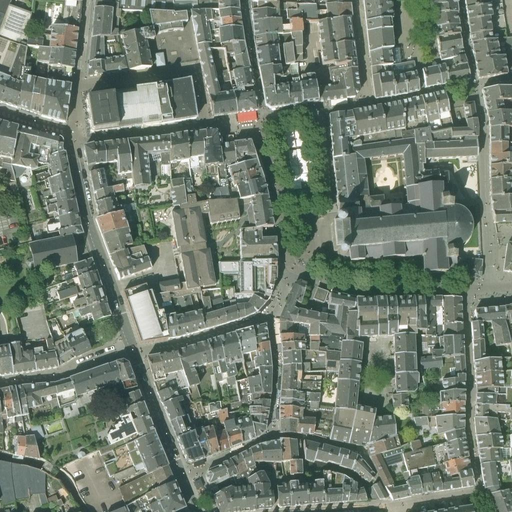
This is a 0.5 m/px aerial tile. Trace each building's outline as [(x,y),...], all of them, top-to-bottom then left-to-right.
[(18,46),(27,47),(28,38),(32,13),(10,5),(12,0),(0,0),(0,102),(0,103),(18,46)] [(171,16),(174,15),(172,0),(94,0),(94,10),(120,11),(148,12),(171,16)] [(205,11),(211,11),(211,2),(226,2),(225,0),(227,0),(228,1),(237,0),(172,0),(174,15),(185,14),(185,12),(190,12),(205,11)] [(211,11),(238,11),(238,10),(237,1),(237,0),(228,1),(227,0),(225,0),(226,2),(211,2),(211,11)] [(297,7),(297,0),(296,0),(283,0),(283,5),(251,4),(251,12),(286,12),(296,13),(296,7),(297,7)] [(364,13),(366,23),(390,20),(392,20),(391,10),(390,0),(383,0),(363,3),(364,13)] [(435,15),(456,14),(455,6),(454,0),(430,0),(431,8),(435,8),(435,15)] [(464,0),(465,10),(488,5),(487,0),(486,0),(464,0)] [(64,28),(78,30),(79,14),(80,4),(65,2),(63,13),(62,22),(64,22),(64,28)] [(350,5),(347,5),(297,7),(296,7),(296,13),(286,12),(287,22),(296,21),(296,23),(301,23),(317,23),(349,18),(352,18),(350,5)] [(490,17),(492,17),(492,13),(491,6),(491,5),(488,5),(465,10),(467,21),(490,17)] [(502,5),(491,6),(492,13),(503,11),(502,5)] [(93,23),(118,25),(120,11),(94,10),(93,23)] [(210,44),(207,31),(206,22),(205,11),(190,12),(196,46),(197,46),(208,44),(210,44)] [(219,20),(240,20),(238,11),(211,11),(205,11),(206,22),(219,20)] [(490,20),(504,18),(503,11),(492,13),(492,17),(490,17),(490,20)] [(182,31),(181,24),(186,23),(185,14),(174,15),(171,16),(148,12),(151,28),(157,27),(158,34),(167,32),(176,31),(182,31)] [(287,22),(286,12),(251,12),(252,22),(287,22)] [(432,30),(458,26),(456,14),(435,15),(431,15),(432,23),(420,25),(421,31),(432,30)] [(469,35),(492,32),(491,27),(490,20),(490,17),(467,21),(469,35)] [(335,68),(355,64),(349,18),(317,23),(322,65),(334,64),(335,68)] [(490,20),(491,27),(505,25),(504,18),(490,20)] [(207,31),(241,29),(240,20),(219,20),(206,22),(207,31)] [(391,30),(390,20),(366,23),(367,33),(390,30),(391,30)] [(253,38),(301,34),(302,34),(301,23),(296,23),(296,21),(287,22),(252,22),(252,24),(253,26),(252,26),(252,27),(253,27),(253,34),(254,37),(253,37),(253,38)] [(91,39),(103,38),(113,37),(118,36),(118,25),(93,23),(91,35),(91,39)] [(492,33),(506,31),(505,25),(491,27),(492,32),(492,33)] [(437,39),(459,35),(458,26),(432,30),(431,31),(432,34),(434,34),(436,33),(437,39)] [(51,50),(74,53),(76,41),(77,34),(78,30),(64,28),(64,29),(51,27),(50,35),(44,34),(43,40),(28,38),(27,47),(38,48),(48,49),(51,50)] [(221,45),(243,43),(241,29),(207,31),(210,44),(208,44),(209,50),(221,49),(221,45)] [(122,57),(124,72),(150,68),(145,41),(152,40),(153,40),(151,30),(144,31),(121,35),(125,56),(122,57)] [(369,54),(390,49),(392,49),(391,39),(390,30),(367,33),(368,42),(369,54)] [(492,33),(493,40),(507,38),(506,31),(492,33)] [(471,43),(493,40),(492,33),(492,32),(469,35),(471,43)] [(255,50),(255,51),(292,46),(293,62),(297,62),(303,61),(302,56),(301,56),(301,34),(253,38),(254,38),(254,42),(255,46),(256,50),(255,50)] [(439,54),(462,49),(459,35),(437,39),(439,54)] [(121,54),(117,55),(113,37),(103,38),(103,50),(103,53),(104,56),(105,75),(124,72),(122,57),(121,54)] [(471,43),(474,61),(478,79),(511,74),(511,37),(507,38),(493,40),(471,43)] [(90,51),(103,50),(103,38),(91,39),(90,45),(90,51)] [(229,58),(246,56),(243,43),(221,45),(221,49),(225,49),(227,59),(226,60),(228,63),(230,62),(229,58)] [(232,93),(223,95),(220,95),(215,74),(209,50),(208,44),(197,46),(200,60),(209,98),(212,118),(222,116),(237,114),(232,93)] [(22,87),(27,47),(18,46),(0,103),(17,109),(22,87)] [(294,64),(293,62),(292,46),(255,51),(257,60),(258,68),(270,67),(270,68),(284,66),(289,65),(294,64)] [(48,49),(38,48),(36,63),(48,65),(51,50),(48,49)] [(390,49),(369,54),(370,68),(371,68),(391,65),(392,65),(392,64),(400,63),(398,49),(390,50),(390,49)] [(454,66),(466,64),(463,57),(462,49),(439,54),(441,61),(452,59),(454,66)] [(62,66),(72,68),(74,53),(51,50),(48,65),(62,66)] [(90,51),(89,64),(102,62),(101,53),(103,53),(103,50),(90,51)] [(87,77),(105,75),(104,56),(103,53),(101,53),(102,62),(89,64),(88,74),(87,77)] [(156,68),(165,66),(163,53),(154,55),(156,68)] [(229,74),(249,69),(249,68),(248,68),(247,64),(248,64),(247,61),(246,57),(246,56),(229,58),(230,62),(228,63),(229,74)] [(414,61),(401,63),(392,65),(391,65),(392,72),(392,75),(403,73),(407,94),(419,91),(416,73),(414,61)] [(289,107),(302,105),(298,78),(292,79),(291,75),(291,74),(298,74),(297,62),(293,62),(294,64),(289,65),(284,66),(284,69),(283,69),(284,76),(289,107)] [(40,117),(42,104),(46,82),(34,79),(29,78),(31,65),(25,64),(22,83),(22,87),(17,109),(29,113),(40,117)] [(326,102),(346,99),(344,78),(345,76),(348,76),(348,75),(356,73),(355,64),(335,68),(329,69),(332,85),(323,86),(326,102)] [(445,68),(448,84),(470,80),(466,64),(454,66),(445,68)] [(372,76),(392,72),(391,65),(371,68),(372,76)] [(441,85),(448,84),(445,68),(445,65),(437,67),(441,85)] [(42,104),(40,117),(65,124),(67,107),(70,85),(72,72),(72,68),(62,66),(60,84),(46,82),(42,104)] [(271,79),(284,76),(283,69),(284,69),(284,66),(270,68),(270,67),(258,68),(262,90),(272,89),(271,79)] [(429,69),(428,69),(425,70),(422,70),(425,88),(429,87),(441,85),(437,67),(429,69)] [(232,91),(253,87),(252,83),(249,69),(229,74),(230,81),(232,91)] [(221,83),(230,81),(228,74),(227,70),(215,74),(220,95),(223,95),(221,83)] [(375,99),(395,96),(392,75),(392,72),(372,76),(371,76),(375,99)] [(344,78),(346,99),(354,98),(359,92),(356,73),(348,75),(348,76),(345,76),(344,78)] [(407,94),(403,73),(392,75),(395,96),(407,94)] [(324,102),(326,102),(323,86),(316,87),(315,82),(314,75),(298,77),(298,78),(302,105),(318,103),(318,102),(324,102)] [(276,108),(289,107),(284,76),(271,79),(272,89),(274,95),(276,108)] [(90,131),(90,133),(91,133),(91,134),(94,134),(94,133),(105,131),(105,132),(108,132),(108,131),(117,129),(117,131),(120,130),(120,129),(129,128),(129,129),(132,129),(132,127),(141,126),(141,129),(144,129),(144,128),(158,126),(158,127),(161,126),(160,125),(165,125),(164,124),(169,123),(169,124),(174,123),(178,122),(182,122),(181,121),(185,121),(189,121),(189,120),(192,120),(193,120),(196,119),(195,116),(194,112),(195,112),(194,109),(193,105),(194,105),(193,102),(192,98),(192,94),(191,94),(191,91),(191,87),(190,87),(190,83),(190,80),(188,80),(188,81),(164,85),(153,87),(153,88),(135,90),(135,93),(126,94),(126,93),(123,93),(123,94),(114,95),(114,94),(111,95),(112,96),(103,97),(103,96),(100,96),(100,97),(93,98),(93,97),(90,98),(91,99),(90,99),(90,100),(88,100),(88,99),(86,99),(86,100),(85,101),(85,103),(86,103),(87,109),(86,109),(87,112),(88,112),(89,121),(88,121),(89,124),(90,123),(91,130),(90,131)] [(232,91),(232,93),(237,114),(257,111),(254,92),(253,87),(232,91)] [(482,90),(486,113),(511,111),(511,103),(511,101),(511,88),(510,87),(482,90)] [(272,89),(262,90),(263,97),(274,95),(272,89)] [(451,131),(453,130),(444,92),(433,95),(442,132),(451,131)] [(269,109),(276,108),(274,95),(263,97),(265,106),(269,109)] [(430,134),(442,132),(433,95),(421,97),(429,129),(430,134)] [(418,130),(429,129),(421,97),(412,100),(401,102),(406,129),(407,132),(413,131),(418,130)] [(401,102),(390,104),(386,105),(379,106),(366,109),(357,111),(359,124),(361,135),(360,140),(357,144),(362,143),(363,148),(370,147),(369,146),(371,146),(374,146),(378,146),(378,145),(379,144),(380,145),(386,144),(387,143),(388,144),(395,143),(394,142),(396,142),(396,143),(402,142),(401,133),(407,132),(406,129),(401,102)] [(477,129),(475,119),(473,103),(463,105),(465,121),(467,130),(453,130),(451,131),(452,139),(464,138),(475,138),(477,129)] [(345,126),(359,124),(357,111),(343,114),(345,126)] [(511,128),(511,111),(486,113),(487,114),(489,128),(507,128),(511,128)] [(352,144),(357,144),(360,140),(361,135),(359,124),(345,126),(343,114),(329,116),(333,159),(350,158),(348,149),(351,148),(353,148),(352,144)] [(11,166),(18,127),(0,122),(0,168),(1,168),(1,169),(7,170),(5,180),(15,182),(14,179),(11,166)] [(30,171),(37,169),(39,156),(34,155),(36,145),(35,145),(38,132),(18,127),(11,166),(14,179),(17,178),(20,175),(22,172),(24,168),(30,169),(30,171)] [(490,144),(508,143),(508,135),(507,128),(489,128),(490,144)] [(448,184),(447,173),(438,174),(438,171),(423,172),(422,165),(425,165),(425,159),(417,160),(414,141),(413,131),(407,132),(406,129),(396,131),(395,131),(396,142),(394,142),(395,143),(388,144),(387,143),(386,144),(380,145),(379,144),(378,145),(378,146),(374,146),(371,146),(369,146),(370,147),(363,148),(362,143),(357,144),(352,144),(353,148),(351,148),(354,174),(356,197),(337,200),(337,203),(337,204),(339,204),(339,207),(339,211),(338,211),(338,212),(338,215),(339,215),(339,217),(337,218),(335,220),(335,222),(335,225),(331,225),(334,252),(338,251),(338,254),(339,256),(341,257),(343,258),(344,261),(349,261),(349,263),(360,262),(398,259),(420,256),(421,259),(422,258),(422,267),(421,267),(422,275),(446,272),(447,272),(456,271),(456,270),(458,270),(460,268),(461,267),(461,264),(461,262),(459,260),(456,259),(455,259),(455,249),(458,248),(462,246),(465,244),(468,240),(470,237),(471,232),(471,229),(471,225),(470,220),(467,215),(464,212),(462,210),(458,208),(455,207),(452,207),(451,197),(453,197),(455,196),(456,194),(457,192),(456,189),(455,187),(453,186),(451,186),(450,184),(448,184)] [(464,138),(452,139),(451,131),(442,132),(430,134),(429,129),(418,130),(413,131),(407,132),(401,133),(402,142),(414,141),(417,160),(425,159),(477,157),(476,142),(475,138),(464,138)] [(220,188),(219,180),(217,166),(222,166),(222,163),(219,145),(218,139),(218,134),(214,131),(205,132),(206,141),(202,141),(203,157),(203,168),(205,167),(209,193),(206,193),(207,202),(214,201),(213,189),(220,188)] [(37,169),(44,167),(46,166),(44,157),(53,155),(52,150),(56,137),(38,132),(35,145),(36,145),(34,155),(39,156),(37,169)] [(198,158),(203,157),(202,141),(206,141),(205,132),(186,135),(189,161),(189,170),(199,168),(198,158)] [(180,163),(189,161),(186,135),(169,137),(170,165),(180,163)] [(45,181),(69,174),(64,153),(63,153),(62,149),(63,142),(62,140),(61,139),(60,138),(56,137),(52,150),(53,155),(44,157),(46,166),(44,167),(46,173),(44,174),(44,172),(32,176),(34,184),(45,181)] [(132,179),(133,188),(149,186),(146,164),(160,159),(160,167),(160,176),(170,176),(170,165),(169,137),(162,138),(128,141),(132,179)] [(125,180),(132,179),(128,141),(108,144),(93,146),(95,166),(98,166),(106,165),(110,164),(117,163),(118,175),(115,175),(116,187),(126,185),(125,180)] [(243,159),(255,157),(250,142),(232,144),(236,161),(236,163),(244,162),(243,159)] [(511,143),(508,143),(490,144),(489,155),(489,158),(489,166),(511,166),(511,165),(511,143)] [(222,163),(236,161),(232,144),(228,144),(228,145),(223,145),(219,145),(222,163)] [(88,168),(95,166),(93,146),(85,148),(84,150),(88,168)] [(335,182),(337,200),(356,197),(354,174),(351,148),(348,149),(350,158),(333,159),(335,182)] [(231,176),(259,170),(255,157),(243,159),(244,162),(236,163),(236,161),(222,163),(222,166),(217,166),(219,180),(231,178),(231,176)] [(93,193),(112,188),(109,170),(99,172),(98,166),(95,166),(88,168),(93,193)] [(489,166),(489,180),(509,180),(509,179),(511,179),(511,166),(489,166)] [(237,186),(263,180),(259,170),(231,176),(231,178),(219,180),(220,188),(237,186)] [(51,196),(72,192),(69,174),(45,181),(46,189),(49,189),(50,191),(43,193),(43,198),(51,196)] [(124,197),(134,194),(133,188),(132,179),(125,180),(126,185),(116,187),(112,188),(93,193),(94,197),(95,204),(124,197)] [(184,187),(183,179),(171,181),(172,189),(184,187)] [(185,197),(193,196),(191,179),(183,179),(184,187),(185,197)] [(230,201),(267,196),(263,180),(237,186),(220,188),(213,189),(214,201),(230,201)] [(490,196),(510,197),(509,180),(489,180),(490,196)] [(12,196),(19,195),(15,183),(9,184),(12,196)] [(173,207),(179,206),(186,204),(185,197),(184,187),(172,189),(170,191),(173,207)] [(46,208),(74,201),(72,192),(51,196),(52,201),(45,202),(46,208)] [(184,297),(196,295),(201,294),(201,292),(207,291),(206,288),(215,286),(209,250),(206,251),(205,244),(200,215),(209,213),(210,224),(239,220),(238,212),(246,211),(250,229),(261,229),(273,227),(270,209),(267,196),(230,201),(214,201),(207,202),(196,204),(194,195),(193,196),(185,197),(186,204),(179,206),(180,211),(171,213),(177,249),(180,248),(181,255),(180,255),(185,284),(179,285),(178,280),(158,284),(158,286),(157,286),(158,296),(168,294),(169,300),(171,300),(184,297)] [(510,212),(511,211),(511,197),(510,197),(490,196),(492,211),(510,212)] [(113,209),(119,208),(118,204),(126,203),(124,197),(95,204),(97,214),(98,214),(114,210),(113,209)] [(58,218),(77,214),(74,201),(46,208),(47,215),(57,213),(58,218)] [(101,237),(128,229),(126,224),(130,223),(127,212),(126,213),(124,206),(119,208),(113,209),(114,210),(98,214),(99,219),(95,220),(101,237)] [(495,224),(511,223),(510,212),(492,211),(493,224),(495,224)] [(46,227),(47,231),(47,234),(58,232),(80,227),(77,214),(58,218),(54,219),(55,225),(46,227)] [(59,238),(71,236),(82,234),(80,227),(58,232),(47,234),(48,240),(50,240),(59,238)] [(109,256),(132,249),(132,246),(129,235),(128,229),(101,237),(109,256)] [(240,262),(276,262),(275,239),(261,240),(261,229),(250,229),(240,230),(239,235),(240,262)] [(69,266),(76,265),(71,236),(59,238),(50,240),(48,240),(44,241),(29,244),(34,272),(69,266)] [(511,244),(507,244),(503,272),(511,273),(511,244)] [(132,249),(109,256),(114,270),(119,281),(151,269),(147,258),(143,247),(132,249)] [(462,269),(462,277),(469,278),(480,279),(481,267),(481,260),(467,258),(465,269),(462,269)] [(65,282),(95,273),(91,260),(76,265),(69,266),(72,274),(63,276),(65,282)] [(254,295),(269,299),(273,285),(274,281),(274,269),(275,269),(275,262),(276,262),(240,262),(219,263),(219,275),(228,274),(228,276),(239,276),(239,294),(234,295),(235,304),(249,302),(254,295)] [(78,296),(100,287),(95,273),(65,282),(67,289),(56,292),(60,302),(78,296)] [(296,324),(298,310),(293,309),(296,303),(300,305),(306,285),(302,283),(293,287),(285,307),(279,320),(279,322),(296,324)] [(174,315),(171,300),(169,300),(168,294),(158,296),(157,286),(148,287),(148,284),(123,293),(140,344),(168,340),(163,317),(174,315)] [(71,314),(78,311),(105,302),(100,287),(78,296),(79,301),(72,304),(73,310),(70,311),(71,314)] [(226,324),(237,321),(235,304),(234,295),(233,289),(227,289),(228,300),(222,302),(226,324)] [(313,300),(323,304),(327,293),(317,289),(313,300)] [(206,330),(226,324),(222,302),(221,299),(212,301),(209,302),(207,291),(201,292),(201,294),(206,330)] [(192,335),(204,331),(206,330),(201,294),(196,295),(184,297),(192,335)] [(318,327),(317,338),(318,344),(318,349),(325,348),(325,352),(325,373),(337,373),(338,362),(340,345),(341,341),(343,341),(343,338),(347,312),(357,314),(356,299),(355,299),(331,294),(327,316),(324,327),(318,327)] [(235,304),(237,321),(244,318),(254,314),(258,312),(265,304),(269,299),(254,295),(249,302),(235,304)] [(178,338),(192,335),(184,297),(171,300),(174,315),(178,338)] [(425,320),(446,320),(446,298),(441,297),(424,298),(425,320)] [(416,336),(415,332),(415,324),(415,298),(405,299),(395,299),(396,321),(396,337),(413,337),(416,336)] [(425,332),(425,320),(424,298),(415,298),(415,324),(415,332),(425,332)] [(446,320),(461,319),(461,312),(460,298),(446,298),(446,320)] [(364,300),(356,299),(357,314),(357,323),(357,338),(377,337),(375,300),(370,300),(364,300)] [(380,300),(375,300),(377,337),(385,337),(384,299),(380,300)] [(395,299),(384,299),(385,337),(393,337),(396,337),(395,321),(395,299)] [(105,302),(78,311),(80,318),(86,316),(88,320),(87,320),(89,324),(110,317),(105,302)] [(511,307),(503,308),(504,317),(507,317),(508,321),(509,325),(511,325),(511,307)] [(490,322),(504,321),(508,321),(507,317),(504,317),(503,308),(502,308),(502,309),(498,309),(498,308),(496,309),(493,309),(491,309),(491,310),(487,310),(487,309),(486,310),(482,310),(480,310),(480,311),(477,311),(476,310),(475,311),(474,311),(475,323),(481,323),(490,322)] [(308,337),(317,338),(318,327),(324,327),(327,316),(298,310),(296,324),(299,324),(309,326),(308,337)] [(357,323),(357,314),(347,312),(343,338),(343,341),(343,342),(341,342),(340,345),(338,362),(359,364),(361,345),(357,344),(357,338),(357,323)] [(168,340),(178,338),(174,315),(163,317),(168,340)] [(425,337),(461,338),(461,319),(446,320),(425,320),(425,332),(425,337)] [(510,345),(510,343),(507,331),(504,321),(490,322),(492,334),(495,348),(510,345)] [(279,336),(297,336),(299,324),(296,324),(279,322),(279,336)] [(473,361),(487,360),(486,349),(486,337),(483,337),(481,323),(475,323),(471,323),(472,338),(473,350),(473,361)] [(252,339),(266,335),(264,326),(251,329),(252,339)] [(64,338),(74,358),(91,350),(80,328),(71,332),(70,329),(62,333),(64,338)] [(254,347),(252,339),(251,329),(234,334),(242,361),(244,371),(246,379),(247,379),(253,378),(252,370),(254,369),(254,362),(257,361),(256,355),(255,355),(254,347)] [(225,380),(228,387),(233,386),(231,378),(235,377),(236,375),(234,363),(242,361),(234,334),(218,339),(227,373),(226,374),(227,379),(225,380)] [(254,347),(267,344),(266,335),(252,339),(254,347)] [(280,344),(304,344),(318,344),(317,338),(308,337),(297,336),(279,336),(280,344)] [(394,357),(414,356),(413,337),(396,337),(393,337),(394,357)] [(418,360),(462,356),(462,338),(461,338),(425,337),(415,337),(418,360)] [(58,368),(74,358),(64,338),(53,344),(58,368)] [(215,382),(222,381),(225,380),(227,379),(226,374),(227,373),(218,339),(205,342),(212,364),(212,365),(215,382)] [(24,374),(58,368),(53,344),(52,340),(46,341),(48,353),(43,354),(42,349),(33,350),(32,346),(28,344),(23,344),(21,348),(21,345),(20,343),(8,345),(8,348),(12,375),(24,374)] [(195,404),(200,401),(201,401),(196,386),(198,385),(193,369),(212,364),(205,342),(176,352),(187,388),(191,396),(181,399),(183,405),(191,403),(193,409),(196,408),(195,404)] [(256,355),(269,352),(267,344),(254,347),(255,355),(256,355)] [(318,349),(318,344),(304,344),(280,344),(281,353),(300,353),(325,352),(325,348),(318,349)] [(8,348),(0,349),(0,376),(12,375),(8,348)] [(170,393),(187,388),(176,352),(169,354),(158,356),(165,379),(153,383),(157,394),(169,389),(170,393)] [(253,378),(258,378),(258,369),(271,368),(269,352),(256,355),(257,361),(254,362),(254,369),(252,370),(253,378)] [(282,367),(295,366),(295,373),(309,373),(309,372),(324,373),(325,373),(325,352),(300,353),(281,353),(282,367)] [(147,358),(153,383),(165,379),(158,356),(147,358)] [(394,377),(416,375),(415,374),(414,356),(394,357),(394,377)] [(456,376),(464,376),(464,371),(463,356),(462,356),(418,360),(420,371),(440,369),(441,378),(447,378),(447,376),(456,376)] [(475,374),(501,372),(500,359),(487,360),(473,361),(475,374)] [(115,363),(121,384),(124,393),(125,396),(128,396),(138,392),(137,388),(128,364),(122,361),(121,361),(121,362),(115,363)] [(336,383),(357,384),(359,364),(338,362),(337,373),(336,383)] [(113,387),(121,384),(115,363),(107,366),(113,385),(113,387)] [(69,380),(75,401),(78,400),(77,397),(113,385),(107,366),(69,380)] [(282,367),(281,379),(280,391),(299,393),(318,395),(319,384),(320,382),(324,381),(324,373),(309,372),(309,373),(295,373),(295,366),(282,367)] [(248,411),(248,407),(247,402),(247,395),(270,394),(270,377),(271,368),(258,369),(258,378),(253,378),(247,379),(246,379),(235,382),(239,403),(225,405),(226,410),(226,416),(248,411)] [(475,374),(476,389),(486,388),(497,388),(511,388),(511,378),(511,379),(510,372),(510,371),(501,373),(501,372),(475,374)] [(416,375),(394,377),(395,395),(413,394),(416,391),(416,385),(417,385),(417,376),(416,375)] [(442,393),(464,392),(464,376),(456,376),(447,376),(447,378),(441,378),(441,380),(442,393)] [(76,404),(75,401),(69,380),(54,384),(59,408),(59,409),(76,404)] [(334,408),(334,411),(354,413),(355,408),(355,407),(356,400),(357,384),(336,383),(335,398),(334,408)] [(52,410),(59,408),(54,384),(22,386),(27,410),(42,406),(42,407),(50,405),(52,410)] [(28,415),(27,410),(22,386),(15,388),(21,417),(28,415)] [(22,421),(21,417),(15,388),(8,389),(15,421),(22,421)] [(162,405),(181,399),(191,396),(187,388),(170,393),(169,389),(157,394),(162,405)] [(475,405),(495,406),(495,395),(497,395),(497,388),(486,388),(476,389),(476,394),(475,405)] [(511,388),(497,388),(497,395),(505,395),(505,406),(505,410),(509,410),(511,410),(511,388)] [(16,432),(15,421),(8,389),(2,390),(7,419),(8,433),(16,432)] [(280,399),(317,403),(318,395),(299,393),(280,391),(280,399)] [(128,409),(142,404),(138,392),(128,396),(129,400),(125,401),(128,409)] [(438,405),(463,403),(464,392),(442,393),(438,393),(439,398),(438,405)] [(131,415),(128,409),(125,401),(129,400),(128,396),(125,396),(124,393),(113,396),(121,419),(131,415)] [(392,409),(407,408),(406,395),(391,397),(392,409)] [(164,409),(170,423),(178,419),(178,417),(182,415),(179,409),(183,405),(181,399),(162,405),(164,409)] [(279,407),(316,410),(317,406),(317,403),(280,399),(279,407)] [(219,453),(229,449),(225,432),(221,432),(214,413),(220,411),(219,403),(208,405),(208,407),(201,408),(200,401),(195,404),(196,408),(197,411),(200,417),(206,416),(208,424),(210,423),(219,453)] [(248,407),(268,410),(269,402),(247,402),(248,407)] [(435,417),(463,416),(463,403),(438,405),(423,406),(423,418),(426,418),(435,417)] [(128,409),(134,422),(148,417),(142,404),(128,409)] [(170,423),(177,441),(186,437),(180,418),(187,415),(183,405),(179,409),(182,415),(178,417),(178,419),(170,423)] [(504,421),(508,421),(509,410),(505,410),(505,406),(495,406),(475,405),(475,418),(497,420),(504,421)] [(334,408),(317,406),(316,410),(315,420),(314,420),(313,425),(312,435),(329,440),(330,440),(333,425),(333,422),(334,411),(334,408)] [(248,418),(267,417),(268,410),(248,407),(248,411),(248,418)] [(314,420),(315,420),(316,410),(279,407),(279,413),(279,420),(297,421),(314,420)] [(354,413),(352,425),(348,444),(358,446),(367,448),(371,429),(373,423),(375,412),(365,410),(355,408),(354,413)] [(229,449),(242,444),(237,428),(233,429),(231,422),(227,422),(226,416),(226,410),(220,411),(214,413),(221,432),(225,432),(229,449)] [(242,444),(255,439),(251,426),(248,418),(248,411),(226,416),(227,422),(231,422),(233,429),(237,428),(242,444)] [(338,442),(348,444),(352,425),(354,413),(334,411),(333,422),(333,425),(330,440),(338,442)] [(108,439),(111,445),(124,440),(138,434),(134,422),(131,415),(121,419),(122,424),(115,428),(117,431),(115,432),(110,434),(108,439)] [(192,464),(203,460),(194,432),(196,431),(194,424),(200,422),(199,418),(189,421),(187,415),(180,418),(186,437),(177,441),(178,443),(187,461),(186,462),(192,464)] [(437,436),(444,435),(463,430),(463,429),(463,416),(435,417),(437,436)] [(124,440),(126,445),(154,434),(148,417),(134,422),(138,434),(124,440)] [(248,418),(251,426),(255,439),(259,437),(265,432),(266,427),(267,417),(248,418)] [(388,439),(395,435),(393,417),(386,418),(378,419),(376,419),(376,422),(373,423),(371,429),(367,448),(381,442),(388,439)] [(475,437),(500,436),(497,421),(497,420),(475,418),(474,418),(474,423),(475,437)] [(280,434),(296,434),(297,421),(279,420),(280,434)] [(296,434),(312,435),(313,425),(314,420),(297,421),(296,434)] [(49,437),(65,429),(62,421),(45,429),(49,437)] [(203,460),(211,457),(203,430),(200,430),(198,424),(201,424),(200,422),(194,424),(196,431),(194,432),(203,460)] [(211,457),(219,453),(210,423),(208,424),(209,428),(203,430),(211,457)] [(33,436),(34,436),(43,433),(40,425),(31,428),(33,436)] [(464,439),(463,430),(444,435),(446,443),(464,439)] [(163,455),(154,434),(126,445),(124,440),(111,445),(98,451),(100,456),(116,449),(121,459),(105,466),(109,478),(113,476),(163,455)] [(369,457),(400,447),(396,436),(395,435),(388,439),(381,442),(367,448),(369,457)] [(25,447),(23,456),(39,459),(34,436),(25,439),(25,447)] [(510,449),(510,441),(501,443),(500,436),(475,437),(478,451),(506,449),(510,449)] [(25,439),(17,439),(16,455),(22,456),(25,447),(25,439)] [(289,462),(297,461),(296,449),(300,450),(299,441),(278,439),(279,442),(281,463),(289,462)] [(427,468),(436,466),(467,457),(465,447),(464,439),(446,443),(422,450),(412,452),(402,454),(404,461),(407,473),(408,472),(416,470),(427,468)] [(419,440),(409,444),(412,452),(422,450),(419,440)] [(274,462),(281,463),(279,442),(268,444),(260,445),(250,450),(252,463),(253,463),(262,462),(274,462)] [(352,470),(358,457),(346,453),(336,450),(325,446),(322,446),(303,442),(304,460),(313,463),(314,461),(320,462),(326,464),(327,462),(331,464),(340,467),(341,467),(351,470),(352,470)] [(385,488),(392,486),(394,486),(385,467),(404,461),(402,454),(412,452),(409,444),(400,447),(369,457),(385,488)] [(507,461),(507,460),(511,460),(510,449),(506,449),(478,451),(480,465),(496,463),(496,462),(507,461)] [(257,471),(253,463),(252,463),(250,450),(240,455),(250,477),(259,473),(257,471)] [(144,469),(146,475),(167,467),(163,455),(113,476),(116,483),(126,478),(135,474),(135,475),(138,474),(137,471),(144,469)] [(248,478),(250,477),(240,455),(230,460),(237,475),(245,471),(247,475),(248,478)] [(352,470),(359,476),(368,484),(375,477),(368,469),(358,457),(352,470)] [(436,466),(437,472),(469,464),(467,457),(436,466)] [(229,480),(237,475),(230,460),(222,464),(222,465),(227,476),(229,480)] [(38,495),(45,495),(45,473),(41,471),(40,470),(28,467),(11,464),(0,461),(0,500),(2,500),(3,504),(15,502),(29,499),(29,496),(38,495)] [(297,461),(289,462),(289,466),(290,474),(290,475),(301,475),(301,470),(301,467),(301,461),(297,461)] [(511,491),(509,472),(507,461),(496,462),(496,463),(480,465),(484,490),(486,489),(487,496),(510,491),(511,491)] [(447,477),(457,475),(470,471),(469,464),(437,472),(438,473),(439,479),(447,477)] [(209,485),(227,476),(222,465),(207,471),(205,476),(209,485)] [(427,468),(428,475),(438,473),(437,472),(436,466),(427,468)] [(126,507),(149,495),(174,482),(167,467),(146,475),(118,489),(126,507)] [(421,495),(432,493),(428,475),(427,468),(416,470),(417,477),(421,495)] [(410,496),(421,495),(417,477),(416,470),(408,472),(409,477),(410,482),(405,483),(406,486),(408,496),(410,496)] [(325,504),(340,503),(344,478),(344,476),(335,474),(333,491),(330,491),(331,473),(323,471),(322,481),(325,504)] [(473,486),(471,478),(470,471),(457,475),(458,482),(460,489),(473,486)] [(251,511),(262,511),(272,509),(274,507),(273,494),(270,491),(269,485),(263,472),(259,473),(250,477),(248,478),(246,479),(249,486),(238,487),(232,488),(231,487),(228,488),(212,497),(218,511),(251,511)] [(439,479),(438,473),(428,475),(432,493),(441,492),(439,479)] [(460,489),(458,482),(457,475),(447,477),(439,479),(441,492),(460,489)] [(340,503),(347,503),(349,481),(344,478),(340,503)] [(347,503),(355,502),(356,491),(355,491),(356,485),(349,480),(349,481),(347,503)] [(307,506),(325,504),(322,481),(314,482),(314,484),(306,485),(297,486),(297,483),(288,484),(281,485),(281,486),(276,486),(279,507),(280,508),(291,507),(307,506)] [(174,482),(149,495),(126,507),(127,511),(142,511),(141,510),(153,504),(167,499),(178,494),(174,482)] [(378,483),(372,487),(379,501),(386,500),(378,483)] [(410,497),(410,496),(408,496),(406,486),(393,489),(392,486),(385,488),(392,501),(410,497)] [(362,489),(355,491),(356,491),(355,502),(366,501),(362,489)] [(511,511),(511,498),(510,491),(487,496),(492,510),(492,511),(511,511)] [(178,494),(167,499),(153,504),(141,510),(142,511),(175,511),(184,508),(178,494)]
